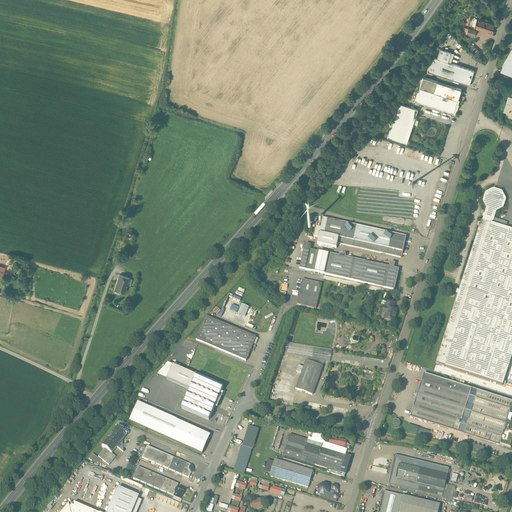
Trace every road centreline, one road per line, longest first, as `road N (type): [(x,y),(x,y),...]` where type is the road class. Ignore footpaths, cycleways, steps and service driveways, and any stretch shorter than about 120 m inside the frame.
road 1 (primary): [(0,511),(336,126),(435,0)]
road 2 (residential): [(375,426),(511,3)]
road 3 (unclassified): [(375,426),(242,405)]
